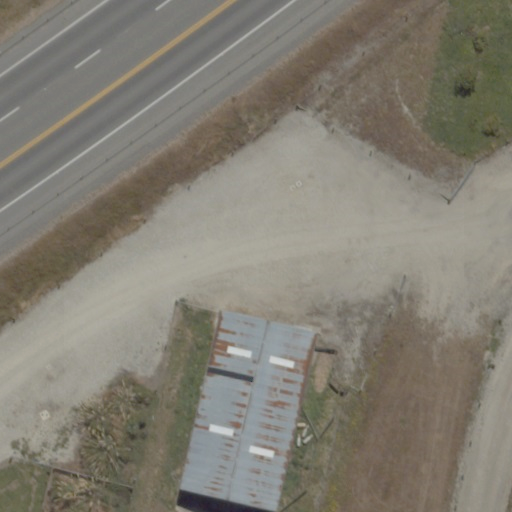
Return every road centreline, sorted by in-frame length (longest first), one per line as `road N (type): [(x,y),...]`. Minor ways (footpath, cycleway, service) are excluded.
road 1 (track): [(0,372),(301,174),(511,141)]
road 2 (trunk): [(0,164),(231,0)]
